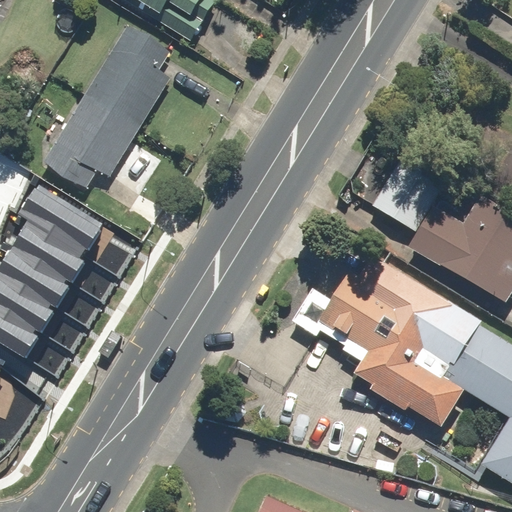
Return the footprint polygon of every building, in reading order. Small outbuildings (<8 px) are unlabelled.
[(122,0),(193,42),(218,0),(216,0),(122,0)] [(117,24),(98,14),(86,35),(105,46),(117,24)] [(180,59),(129,28),(45,165),(97,196),(180,59)] [(511,215),(449,179),(407,251),(503,307),(511,292),(511,215)] [(33,226),(0,276),(0,341),(19,353),(100,227),(41,189),(21,218),(33,226)] [(361,258),(318,319),(369,354),(356,380),(442,423),(460,387),(509,418),(480,465),(511,484),(511,346),(487,331),(488,329),(402,287),(361,258)] [(290,511),(268,502),(263,511),(290,511)]
